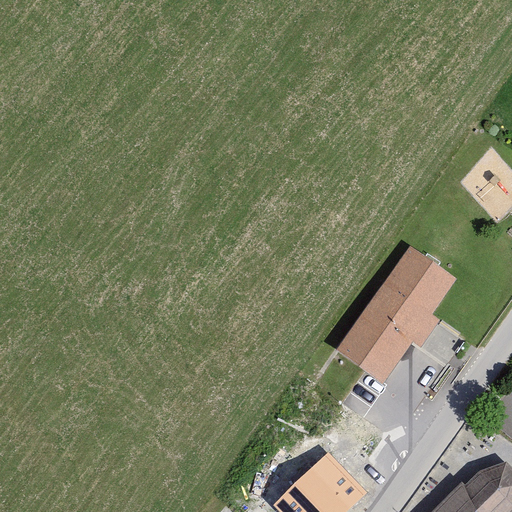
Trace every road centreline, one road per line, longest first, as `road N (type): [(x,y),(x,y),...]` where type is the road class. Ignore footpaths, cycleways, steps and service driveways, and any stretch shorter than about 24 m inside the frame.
road 1 (unclassified): [(511,339),(386,511)]
road 2 (unknown): [(393,502),(374,465),(432,361)]
